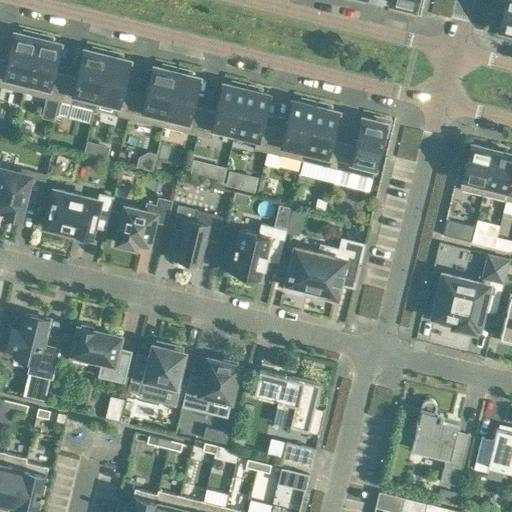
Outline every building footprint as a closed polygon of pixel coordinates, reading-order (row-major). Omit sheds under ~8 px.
[(390,0),(390,3),(401,6),(401,9),(415,12),(418,0),(390,0)] [(511,32),(511,0),(505,0),(498,30),(511,32)] [(7,60),(0,58),(0,85),(0,86),(0,87),(2,87),(2,86),(23,91),(22,92),(23,92),(38,34),(24,30),(23,33),(14,31),(7,60)] [(38,34),(23,92),(24,93),(24,92),(45,97),(45,98),(47,98),(47,97),(58,100),(65,75),(53,72),(60,42),(51,40),(51,37),(38,34)] [(76,77),(65,75),(58,100),(70,103),(70,104),(71,104),(72,103),(92,108),(92,109),(93,109),(107,51),(93,47),(93,50),(84,48),(76,77)] [(107,51),(93,109),(94,110),(94,109),(115,114),(115,115),(116,115),(117,114),(128,117),(134,92),(122,89),(129,59),(120,57),(121,54),(107,51)] [(163,127),(177,68),(163,64),(162,67),(153,65),(146,95),(134,92),(128,117),(140,120),(139,121),(141,121),(141,120),(162,125),(162,126),(163,127)] [(191,71),(177,68),(163,127),(164,126),(184,131),(184,132),(186,132),(186,131),(197,134),(204,109),(192,106),(199,76),(190,74),(191,71)] [(204,109),(197,134),(209,137),(209,138),(210,138),(213,128),(235,133),(246,85),(233,81),(232,84),(223,82),(215,111),(204,109)] [(260,88),(246,85),(235,133),(256,139),(254,149),(255,149),(256,148),(267,151),(273,126),(261,123),(268,93),(260,91),(260,88)] [(301,160),(302,160),(316,102),(302,99),(301,101),(292,99),(285,129),(273,126),(267,151),(279,154),(278,155),(280,155),(301,159),(301,160)] [(330,105),(316,102),(302,160),(302,161),(303,160),(323,165),(323,166),(325,166),(325,165),(337,168),(343,143),(331,140),(338,110),(329,108),(330,105)] [(343,143),(337,168),(348,171),(348,172),(350,172),(350,171),(371,176),(370,177),(372,178),(383,134),(385,135),(389,120),(374,116),(374,119),(362,116),(354,146),(343,143)] [(95,141),(92,154),(112,159),(115,146),(95,141)] [(481,195),(482,195),(494,148),(471,143),(459,189),(461,190),(461,189),(482,194),(481,195)] [(504,200),(505,200),(511,171),(511,152),(494,148),(482,195),(483,195),(483,194),(504,199),(504,200)] [(4,214),(4,215),(20,218),(25,198),(39,202),(40,202),(46,175),(46,174),(16,167),(15,167),(15,170),(0,166),(0,209),(5,211),(4,214)] [(59,228),(58,233),(75,237),(76,234),(90,237),(92,225),(105,228),(113,196),(99,193),(98,199),(53,188),(44,224),(59,228)] [(124,205),(115,242),(134,247),(136,241),(148,244),(154,220),(166,223),(172,200),(158,197),(156,204),(146,202),(144,210),(124,205)] [(319,197),(316,209),(326,211),(329,199),(319,197)] [(278,226),(300,227),(301,209),(279,207),(278,226)] [(111,210),(108,224),(115,225),(119,212),(111,210)] [(169,255),(183,258),(182,263),(197,266),(204,237),(216,240),(222,216),(197,210),(195,220),(178,216),(169,255)] [(250,276),(259,278),(261,271),(260,271),(261,265),(264,266),(265,259),(278,262),(287,228),(260,222),(258,232),(240,228),(235,246),(234,245),(233,252),(234,252),(229,270),(232,271),(231,275),(246,279),(247,274),(250,275),(250,276)] [(461,223),(457,237),(470,240),(474,226),(461,223)] [(475,227),(471,241),(491,246),(494,232),(475,227)] [(511,237),(503,235),(500,247),(511,250),(511,247),(511,237)] [(339,284),(354,288),(365,242),(341,236),(336,256),(294,246),(288,270),(287,273),(287,274),(285,283),(287,284),(286,290),(302,294),(303,288),(336,296),(339,284)] [(509,258),(487,253),(482,275),(478,274),(477,281),(442,272),(439,284),(437,284),(433,299),(436,299),(431,316),(453,321),(452,325),(475,331),(476,327),(478,327),(490,279),(503,282),(509,258)] [(503,341),(511,343),(511,294),(510,294),(500,336),(504,337),(503,341)] [(45,344),(46,338),(44,337),(49,318),(24,312),(21,327),(12,324),(6,348),(15,350),(14,355),(31,359),(28,372),(52,378),(60,347),(45,344)] [(120,336),(92,329),(93,325),(81,322),(80,326),(77,325),(70,357),(90,362),(91,358),(101,361),(98,375),(123,381),(131,350),(117,347),(120,336)] [(149,355),(137,352),(130,381),(143,385),(145,379),(176,386),(184,351),(181,351),(182,347),(167,343),(166,347),(152,343),(149,355)] [(189,374),(183,397),(210,404),(212,396),(230,400),(239,365),(237,364),(238,360),(223,356),(222,360),(207,357),(203,377),(189,374)] [(314,407),(315,402),(316,403),(321,383),(301,378),(301,380),(259,369),(256,381),(246,378),(243,389),(254,392),(253,393),(277,399),(276,401),(278,402),(278,405),(294,409),(289,426),(308,431),(317,433),(317,435),(318,435),(325,407),(324,407),(323,409),(314,407)] [(436,412),(437,408),(437,407),(437,405),(437,404),(436,403),(435,401),(434,400),(433,399),(432,399),(430,398),(429,398),(428,398),(427,398),(426,399),(425,399),(424,400),(423,401),(422,402),(421,403),(421,404),(417,420),(416,420),(415,424),(417,424),(411,449),(445,457),(440,480),(458,485),(470,434),(456,430),(458,423),(441,419),(443,413),(439,413),(439,414),(435,413),(435,412),(436,412)] [(2,407),(14,410),(16,402),(4,399),(2,407)] [(26,412),(28,405),(16,402),(14,410),(26,412)] [(48,418),(50,410),(38,407),(36,415),(48,418)] [(488,465),(511,470),(511,431),(497,428),(494,439),(481,436),(474,468),(487,471),(488,465)] [(151,435),(149,443),(168,448),(170,440),(159,437),(151,435)] [(170,440),(168,448),(184,451),(186,444),(182,443),(170,440)] [(286,441),(281,460),(310,467),(315,448),(286,441)] [(202,450),(214,453),(216,445),(204,442),(202,450)] [(214,453),(213,456),(235,461),(237,456),(238,450),(216,445),(214,453)] [(13,510),(26,457),(4,451),(0,467),(0,502),(13,506),(12,510),(13,510)] [(27,457),(26,457),(13,510),(20,511),(36,511),(41,495),(42,496),(46,481),(44,481),(48,467),(48,466),(26,461),(27,457)] [(257,469),(259,461),(247,458),(245,466),(257,469)] [(271,464),(259,461),(257,469),(269,472),(271,464)] [(305,489),(309,473),(281,467),(277,483),(305,489)] [(152,511),(158,489),(157,489),(156,493),(134,487),(132,496),(131,502),(129,502),(126,511),(152,511)] [(176,511),(181,494),(158,489),(152,511),(176,511)] [(400,511),(404,497),(379,490),(375,506),(397,511),(400,511)] [(181,494),(176,511),(199,511),(202,500),(181,494)] [(416,500),(405,497),(403,505),(415,508),(416,500)] [(202,500),(199,511),(222,511),(224,505),(202,500)] [(427,502),(424,511),(447,511),(448,508),(437,505),(427,502)]
